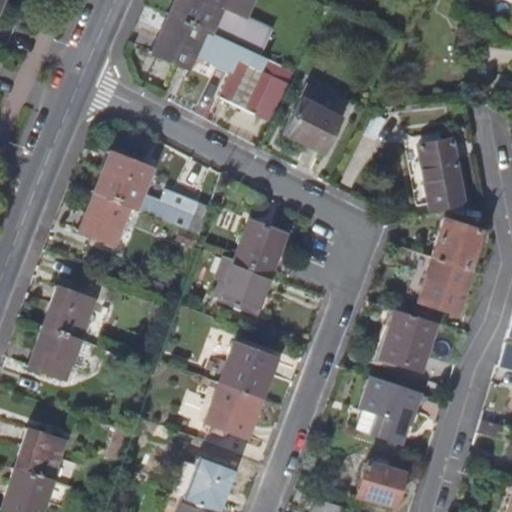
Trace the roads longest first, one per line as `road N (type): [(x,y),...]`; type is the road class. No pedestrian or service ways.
road 1 (residential): [(263,511),(369,229),(80,79)]
road 2 (residential): [(431,511),(511,229)]
road 3 (tertiary): [(80,79),(0,281)]
